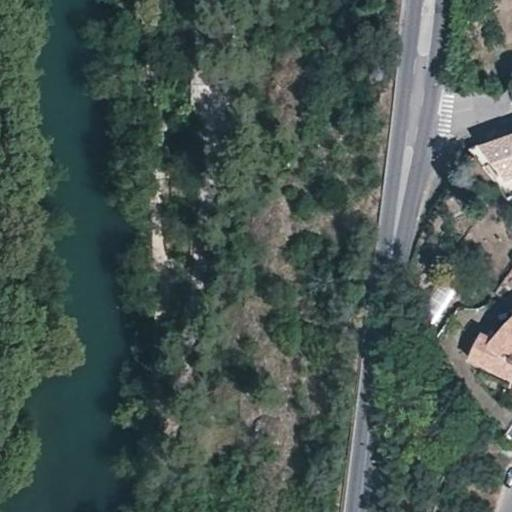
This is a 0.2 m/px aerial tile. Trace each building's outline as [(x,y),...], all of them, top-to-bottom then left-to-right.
[(210,53),(229,53),(228,18),(209,18),(210,53)] [(210,82),(229,82),(229,53),(210,53),(210,82)] [(511,137),(483,148),(473,154),(497,185),(501,183),(511,179),(511,137)] [(511,318),(496,340),(502,342),(511,328),(511,318)] [(511,328),(502,342),(496,340),(484,334),(472,360),(511,379),(511,328)]
